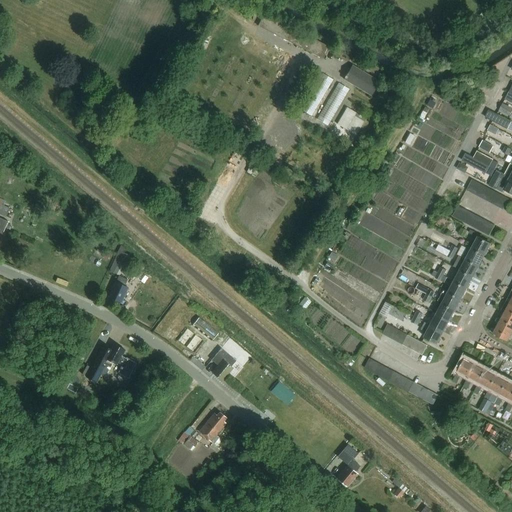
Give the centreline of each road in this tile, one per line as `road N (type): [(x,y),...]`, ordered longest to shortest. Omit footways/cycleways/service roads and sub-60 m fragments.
road 1 (unclassified): [(356,511),(151,340),(0,270)]
road 2 (unknown): [(365,336),(504,75)]
road 3 (unclassified): [(511,13),(468,44),(441,48),(326,0)]
